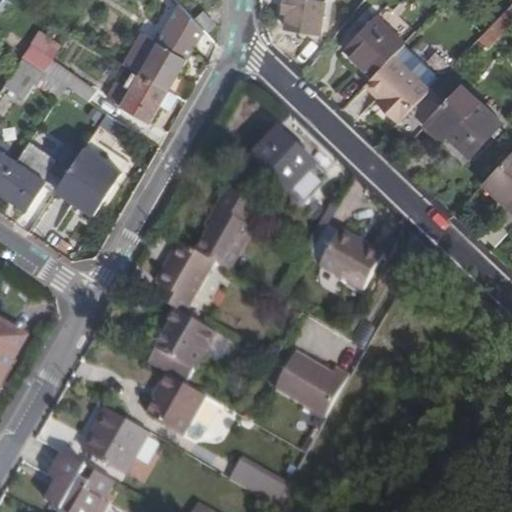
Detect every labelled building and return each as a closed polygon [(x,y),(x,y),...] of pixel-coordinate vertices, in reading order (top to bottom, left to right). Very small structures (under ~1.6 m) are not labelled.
[(285,0),(283,11),(290,12),(287,29),(322,35),(328,2),(323,1),(323,0),(285,0)] [(206,30),(197,21),(180,3),(158,41),(143,32),(126,59),(124,64),(140,73),(169,91),(206,30)] [(511,21),(511,4),(479,39),(488,47),(511,21)] [(206,12),(197,21),(206,30),(209,35),(218,26),(206,12)] [(405,43),(377,15),(346,48),(374,76),(396,53),(405,43)] [(54,58),(33,44),(25,56),(45,70),(52,60),(54,58)] [(433,87),(417,72),(396,53),(374,76),(366,84),(383,100),(386,103),(383,106),(400,122),(433,87)] [(25,56),(5,86),(26,100),(37,83),(59,98),(60,97),(67,85),(52,75),(45,70),(25,56)] [(58,65),(52,60),(45,70),(52,75),(58,65)] [(98,91),(58,65),(52,75),(67,85),(91,101),(98,91)] [(179,97),(169,91),(140,73),(131,89),(118,81),(108,98),(151,123),(162,105),(171,110),(179,97)] [(504,122),(464,84),(449,100),(434,85),(433,87),(400,122),(396,125),(412,139),(423,127),(427,123),(444,139),(449,133),(473,156),(504,122)] [(91,101),(67,85),(60,97),(84,115),(93,102),(91,101)] [(108,113),(93,102),(84,115),(100,125),(107,114),(108,113)] [(107,114),(100,125),(108,130),(119,137),(126,126),(107,114)] [(427,123),(423,127),(464,165),(473,156),(449,133),(444,139),(427,123)] [(108,130),(100,125),(95,132),(104,137),(108,130)] [(330,178),(280,130),(256,156),(306,203),(330,178)] [(64,180),(81,153),(67,144),(49,171),(64,180)] [(122,173),(85,148),(81,153),(64,180),(58,189),(95,214),(122,173)] [(0,185),(16,160),(0,149),(0,185)] [(511,153),(483,184),(511,211),(511,153)] [(44,179),(16,160),(0,185),(0,189),(29,209),(48,181),(44,179)] [(64,180),(49,171),(44,179),(48,181),(29,209),(40,216),(58,189),(64,180)] [(256,210),(231,185),(212,219),(215,221),(198,252),(216,262),(230,271),(255,227),(249,224),(256,210)] [(385,254),(341,229),(321,265),(365,290),(385,254)] [(177,260),(171,257),(156,282),(162,285),(156,296),(180,310),(186,314),(216,262),(198,252),(185,244),(177,260)] [(186,314),(180,310),(171,325),(175,328),(171,335),(167,332),(149,363),(168,373),(187,384),(205,353),(217,333),(217,332),(186,314)] [(0,379),(25,336),(0,322),(0,379)] [(233,343),(217,333),(205,353),(216,359),(225,359),(233,343)] [(271,345),(264,358),(273,364),(281,350),(271,345)] [(334,372),(298,351),(276,388),(326,417),(351,375),(337,367),(334,372)] [(187,384),(168,373),(160,387),(163,389),(157,401),(149,415),(183,436),(184,435),(206,395),(187,384)] [(163,389),(160,387),(154,399),(157,401),(163,389)] [(221,404),(206,395),(184,435),(195,441),(202,439),(221,404)] [(149,434),(106,409),(83,450),(126,475),(149,434)] [(116,482),(65,452),(52,476),(63,482),(59,488),(55,486),(47,499),(69,511),(103,511),(109,503),(106,501),(116,482)] [(258,474),(240,464),(237,469),(255,479),(258,474)] [(255,479),(237,469),(232,479),(277,505),(285,489),(258,474),(255,479)]
